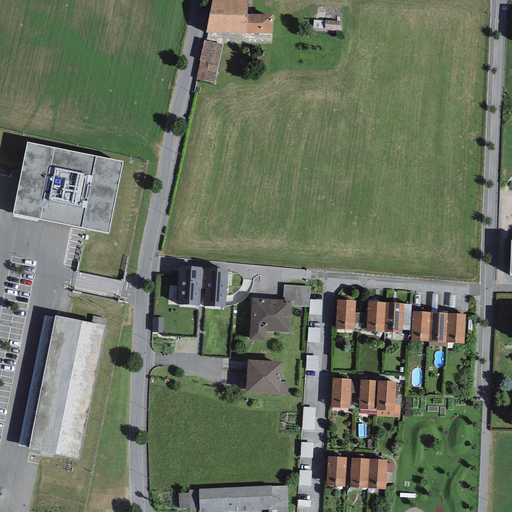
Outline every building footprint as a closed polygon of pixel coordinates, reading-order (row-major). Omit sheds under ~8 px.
[(249,0),(213,0),(206,35),(272,36),(273,18),(249,16),(249,0)] [(222,46),(204,43),(197,83),(214,86),(222,46)] [(122,160),(27,141),(13,212),(108,231),(122,160)] [(228,267),(180,264),(177,302),(225,305),(228,267)] [(290,300),(251,297),(248,338),(266,340),(267,331),(288,332),(290,300)] [(356,299),(337,298),(336,327),(355,328),(356,299)] [(386,301),(368,301),(367,329),(385,330),(386,301)] [(403,302),(386,301),(385,330),(403,330),(403,302)] [(311,302),(310,317),(323,318),(323,303),(311,302)] [(430,311),(414,310),(412,337),(429,338),(430,311)] [(448,312),(430,311),(429,338),(429,344),(446,345),(446,340),(448,312)] [(467,313),(448,312),(446,340),(466,341),(467,313)] [(105,325),(55,315),(28,446),(78,456),(105,325)] [(163,335),(163,322),(154,322),(154,335),(163,335)] [(321,346),(320,330),(309,331),(309,346),(321,346)] [(281,361),(247,358),(245,391),(287,394),(288,381),(280,380),(281,361)] [(307,373),(318,373),(318,359),(308,359),(307,373)] [(351,379),(333,378),(331,406),(349,407),(351,379)] [(378,379),(361,378),(360,409),(377,409),(378,379)] [(396,380),(378,379),(377,409),(394,410),(396,380)] [(316,433),(316,410),(304,410),(304,433),(316,433)] [(302,460),(315,461),(315,445),(302,445),(302,460)] [(347,456),(328,455),(326,483),(345,484),(347,456)] [(369,457),(351,457),(350,486),(368,487),(369,457)] [(386,458),(369,457),(368,487),(385,487),(386,458)] [(312,489),(312,473),(301,473),(301,488),(312,489)] [(288,511),(288,486),(199,490),(200,511),(233,511),(268,510),(267,511),(288,511)]
